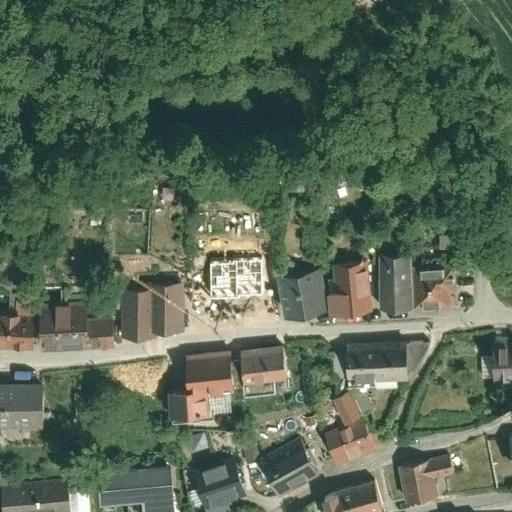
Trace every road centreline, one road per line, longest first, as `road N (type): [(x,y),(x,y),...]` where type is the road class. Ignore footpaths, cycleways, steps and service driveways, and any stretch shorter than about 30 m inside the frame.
road 1 (residential): [(0,346),(488,299)]
road 2 (residential): [(488,299),(465,79),(432,0)]
road 3 (residential): [(330,511),(511,473)]
